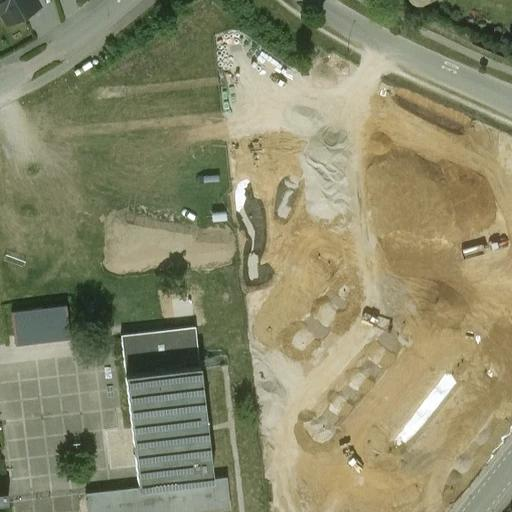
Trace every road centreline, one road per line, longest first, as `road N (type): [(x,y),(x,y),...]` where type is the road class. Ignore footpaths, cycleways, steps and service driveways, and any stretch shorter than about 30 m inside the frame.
road 1 (tertiary): [(310,0),(511,104)]
road 2 (residential): [(122,0),(0,84)]
